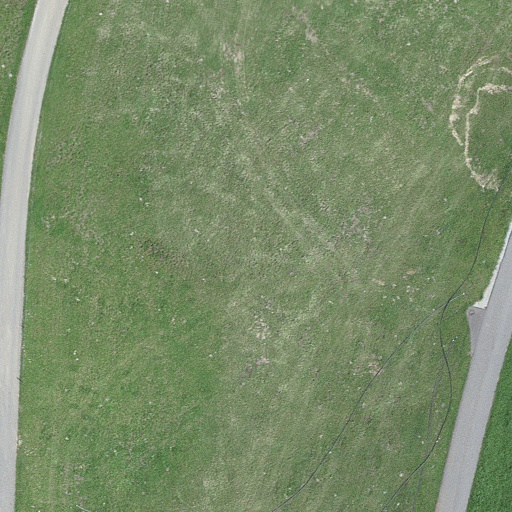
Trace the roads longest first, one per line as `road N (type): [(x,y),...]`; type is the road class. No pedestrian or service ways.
road 1 (track): [(62,0),(18,163),(5,340)]
road 2 (track): [(451,511),(511,286)]
road 3 (track): [(5,340),(1,511)]
